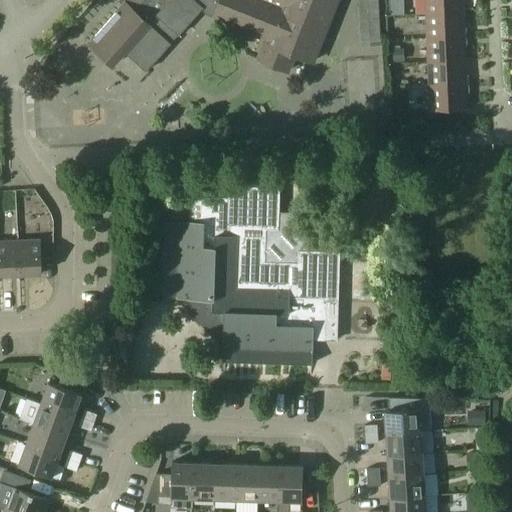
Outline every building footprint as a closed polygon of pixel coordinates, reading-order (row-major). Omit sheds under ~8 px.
[(122,52),(145,71),(200,5),(194,0),(118,0),(81,46),(108,68),(122,52)] [(294,57),(311,64),(337,0),(211,0),(206,14),(261,37),(252,60),(288,74),(294,57)] [(463,0),(425,0),(426,14),(464,12),(463,0)] [(464,12),(426,14),(427,38),(465,36),(464,12)] [(465,36),(427,38),(428,62),(466,60),(465,36)] [(466,60),(428,62),(429,86),(467,84),(466,60)] [(467,84),(429,86),(430,110),(468,109),(467,84)] [(436,230),(434,290),(506,292),(510,172),(450,170),(448,230),(436,230)] [(166,221),(164,297),(189,298),(189,310),(212,335),(224,336),(224,361),(312,364),(312,339),(325,339),(338,340),(338,302),(340,252),(315,251),(316,234),(295,216),(279,215),(280,188),(229,186),(228,198),(191,197),(191,222),(166,221)] [(18,241),(20,275),(42,274),(41,240),(18,241)] [(0,275),(20,275),(18,241),(0,241),(0,275)] [(48,382),(41,403),(74,415),(77,407),(82,394),(48,382)] [(386,433),(421,431),(431,431),(429,399),(389,398),(390,411),(385,411),(386,433)] [(28,399),(20,419),(34,424),(67,436),(74,415),(41,403),(28,399)] [(82,418),(94,422),(97,414),(85,410),(82,418)] [(91,431),(94,422),(82,418),(79,426),(91,431)] [(67,436),(34,424),(26,444),(59,456),(67,436)] [(365,434),(378,434),(378,425),(364,425),(365,434)] [(431,431),(421,431),(386,433),(387,455),(423,453),(432,452),(431,431)] [(378,434),(365,434),(365,444),(379,443),(378,434)] [(64,467),(57,464),(59,456),(26,444),(19,465),(60,480),(64,467)] [(82,455),(70,451),(67,459),(79,463),(82,455)] [(480,452),(468,453),(469,469),(481,469),(480,452)] [(423,453),(387,455),(389,476),(424,474),(423,453)] [(67,459),(64,467),(76,471),(79,463),(67,459)] [(193,508),(193,498),(194,463),(172,462),(171,477),(159,477),(158,503),(171,504),(171,507),(193,508)] [(194,463),(193,498),(215,499),(216,464),(194,463)] [(216,464),(215,499),(236,499),(238,464),(216,464)] [(238,464),(236,499),(258,500),(259,465),(238,464)] [(259,465),(258,500),(279,501),(280,501),(281,466),(259,465)] [(302,501),(303,466),(281,466),(280,501),(279,501),(278,511),(288,511),(289,501),(302,501)] [(367,478),(381,477),(380,468),(367,469),(367,478)] [(0,480),(0,490),(10,496),(6,508),(18,511),(45,511),(50,500),(27,492),(31,479),(7,471),(4,470),(0,480)] [(424,474),(389,476),(390,498),(425,496),(424,474)] [(381,477),(367,478),(368,487),(381,486),(381,477)] [(426,511),(425,496),(390,498),(390,511),(426,511)]
